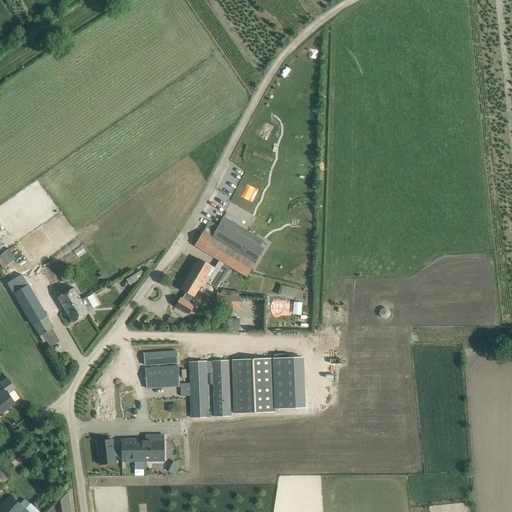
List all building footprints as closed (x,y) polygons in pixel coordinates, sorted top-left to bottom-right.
[(195,246),(219,260),(231,267),(247,277),(264,249),(220,223),(218,227),(209,222),(195,246)] [(199,259),(187,278),(196,283),(200,277),(208,282),(207,283),(216,289),(220,283),(231,267),(219,260),(214,268),(199,259)] [(41,268),(30,274),(35,283),(47,276),(41,268)] [(53,272),(47,276),(35,283),(41,293),(59,282),(53,272)] [(65,272),(59,274),(63,284),(69,281),(65,272)] [(196,283),(187,278),(180,289),(194,298),(201,286),(204,288),(207,283),(208,282),(200,277),(196,283)] [(280,292),(301,298),(304,290),(282,284),(280,292)] [(29,287),(15,295),(33,325),(47,318),(29,287)] [(58,297),(65,310),(80,300),(73,288),(58,297)] [(217,309),(224,309),(240,310),(241,295),(218,294),(217,309)] [(80,300),(65,310),(73,323),(89,314),(86,309),(91,305),(86,297),(80,300)] [(180,309),(168,318),(173,326),(185,317),(180,309)] [(47,318),(33,325),(40,336),(43,335),(54,328),(47,318)] [(231,319),(231,330),(240,330),(240,319),(231,319)] [(50,345),(59,340),(54,330),(45,334),(50,345)] [(457,340),(457,333),(426,332),(426,339),(457,340)] [(144,353),(144,365),(178,363),(177,351),(144,353)] [(303,356),(273,358),(275,408),(305,407),(303,356)] [(275,408),(273,358),(232,359),(234,414),(275,412),(275,408)] [(211,412),(208,411),(207,385),(212,384),(214,418),(230,417),(228,361),(211,362),(212,367),(206,367),(206,362),(188,362),(189,383),(189,396),(190,417),(211,417),(211,412)] [(145,368),(146,388),(179,386),(178,366),(145,368)] [(0,411),(1,413),(15,403),(8,393),(14,388),(8,379),(1,383),(0,382),(0,411)] [(134,418),(132,387),(98,389),(100,420),(134,418)] [(238,417),(238,419),(183,421),(184,444),(190,444),(191,448),(279,445),(278,416),(238,417)] [(421,434),(410,434),(317,434),(318,464),(323,464),(323,469),(332,469),(332,464),(421,464),(421,434)] [(122,439),(122,462),(164,461),(163,435),(146,435),(146,439),(122,439)] [(97,441),(100,465),(115,463),(112,440),(97,441)] [(241,450),(224,451),(200,452),(201,462),(241,461),(241,450)] [(173,462),(168,472),(175,476),(180,465),(173,462)] [(145,474),(145,465),(136,465),(135,474),(145,474)] [(39,511),(30,503),(30,504),(25,499),(20,504),(11,495),(0,506),(0,511),(39,511)]
